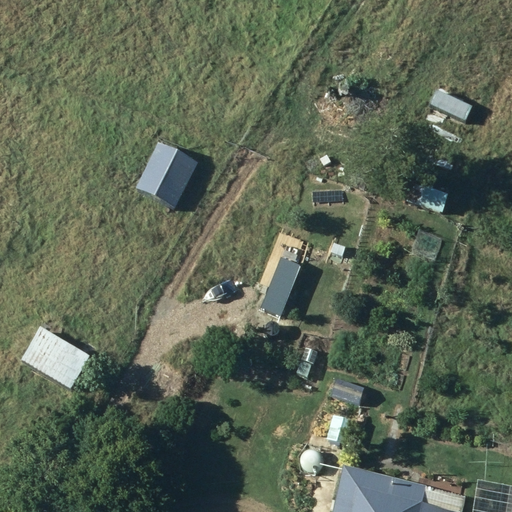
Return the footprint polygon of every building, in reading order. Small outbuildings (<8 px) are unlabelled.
[(172,213),(196,167),(161,149),(137,196),(172,213)] [(437,216),(445,196),(424,187),(416,206),(437,216)] [(438,245),(416,241),(413,261),(434,265),(438,245)] [(19,365),(69,393),(87,361),(37,333),(19,365)] [(305,378),(320,341),(309,337),(295,374),(305,378)] [(337,379),(332,393),(363,404),(368,389),(337,379)] [(333,413),(327,437),(347,442),(353,419),(333,413)] [(453,511),(458,495),(339,466),(331,497),(335,497),(331,511),(453,511)]
